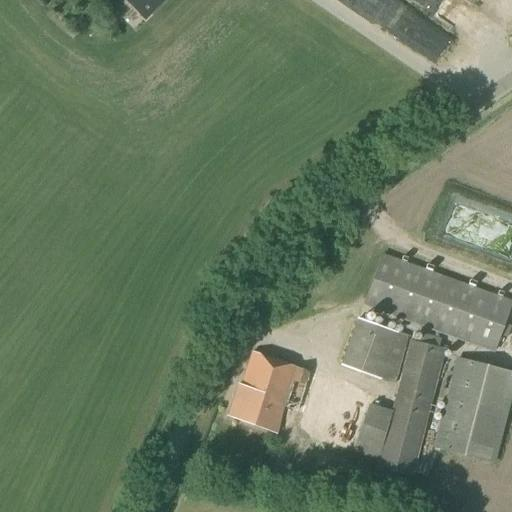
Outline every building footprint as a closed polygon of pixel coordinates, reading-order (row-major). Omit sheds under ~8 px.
[(150,0),(117,0),(90,27),(115,53),(160,10),(150,0)] [(493,354),(511,302),(381,255),(363,307),(493,354)] [(394,386),(407,337),(357,319),(340,367),(394,386)] [(377,462),(376,469),(412,478),(419,448),(445,350),(439,349),(419,344),(409,341),(391,413),(377,462)] [(238,385),(227,417),(276,434),(278,427),(285,407),(292,409),(359,432),(368,405),(372,396),(298,369),(298,370),(252,354),(240,386),(238,385)] [(494,465),(511,395),(511,373),(455,358),(432,449),(494,465)]
